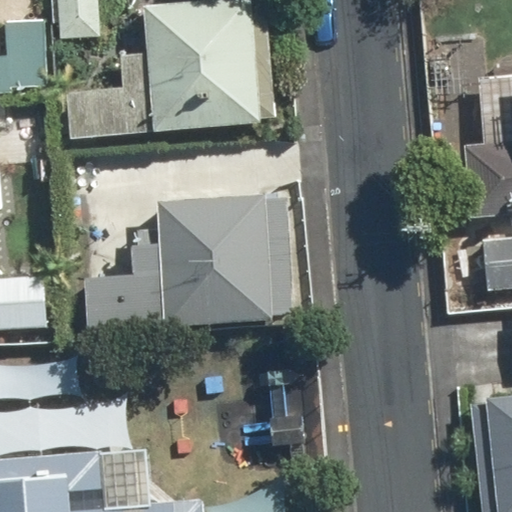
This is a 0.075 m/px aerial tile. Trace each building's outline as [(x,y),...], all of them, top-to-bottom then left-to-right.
[(108,0),(60,0),(63,43),(111,40),(108,0)] [(252,0),(143,0),(140,0),(147,80),(64,86),(69,138),(263,123),(252,0)] [(7,52),(0,52),(0,89),(49,86),(42,17),(4,20),(7,52)] [(511,139),(460,143),(465,216),(511,212),(511,139)] [(266,193),(161,200),(165,270),(80,276),(84,327),(274,314),(266,193)] [(511,230),(478,233),(482,286),(511,284),(511,230)] [(0,327),(47,325),(43,272),(0,275),(0,327)] [(511,511),(511,393),(467,397),(477,511),(511,511)] [(98,445),(0,452),(0,511),(202,511),(201,496),(103,504),(98,445)]
